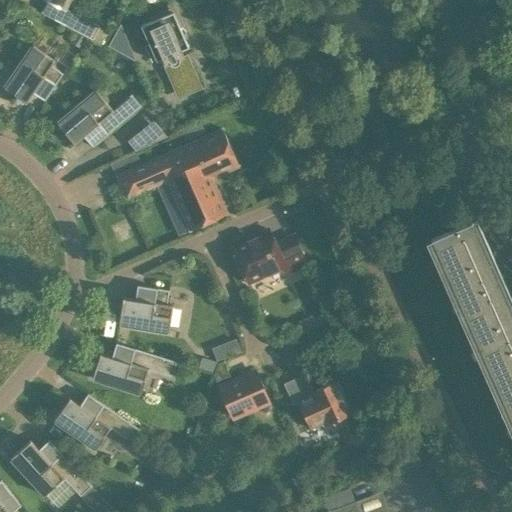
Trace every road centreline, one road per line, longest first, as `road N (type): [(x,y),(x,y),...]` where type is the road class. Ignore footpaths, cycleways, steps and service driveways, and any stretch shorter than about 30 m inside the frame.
road 1 (residential): [(209,235),(460,125)]
road 2 (residential): [(71,299),(76,269),(65,219),(41,176),(0,141)]
road 3 (residential): [(71,299),(209,235)]
road 4 (residential): [(460,125),(511,241)]
road 5 (residential): [(0,400),(71,299)]
road 6 (residential): [(209,235),(260,347)]
